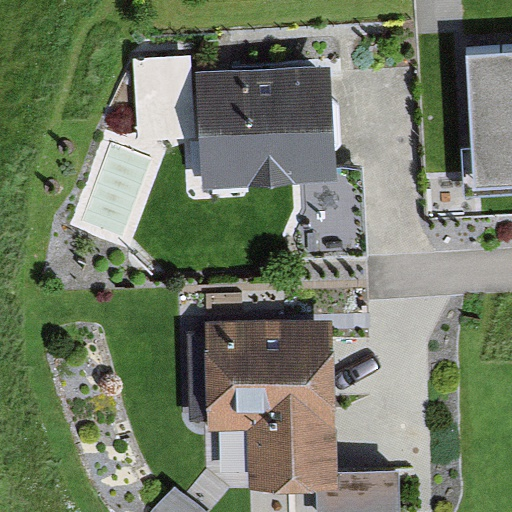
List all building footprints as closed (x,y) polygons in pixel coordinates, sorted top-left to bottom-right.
[(511,0),(475,0),(476,25),(511,24),(511,0)] [(511,46),(466,49),(474,193),(511,190),(511,46)] [(191,70),(200,198),(338,187),(328,60),(191,70)] [(344,155),(415,153),(412,61),(335,63),(337,110),(343,110),(344,155)] [(247,494),(335,497),(341,331),(204,327),(200,438),(249,439),(247,494)] [(145,511),(219,511),(178,475),(145,511)]
